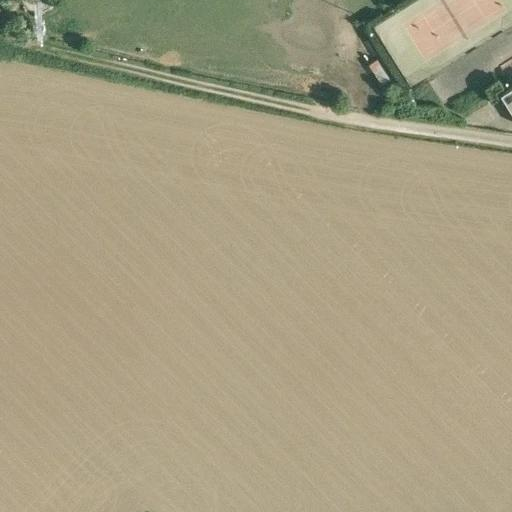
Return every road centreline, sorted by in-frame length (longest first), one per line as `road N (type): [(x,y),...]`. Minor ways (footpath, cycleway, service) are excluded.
road 1 (track): [(314,110),(0,32)]
road 2 (unclassified): [(511,141),(314,110)]
